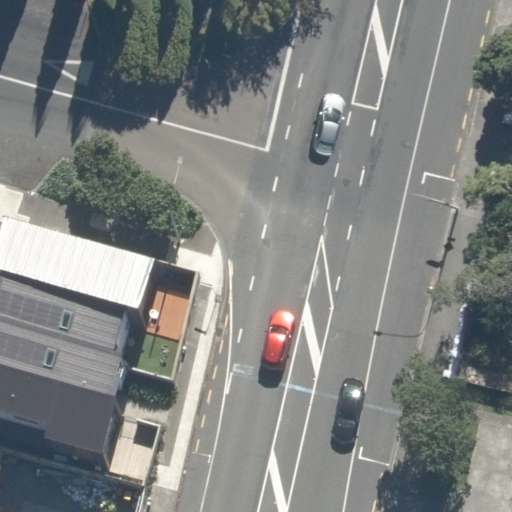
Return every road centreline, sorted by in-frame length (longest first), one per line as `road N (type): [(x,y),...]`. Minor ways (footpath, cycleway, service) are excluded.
road 1 (residential): [(346,173),(0,74)]
road 2 (secondary): [(272,511),(346,173)]
road 3 (secondary): [(346,173),(387,0)]
